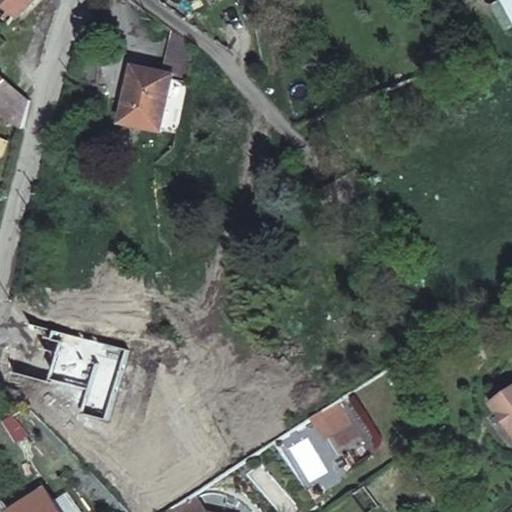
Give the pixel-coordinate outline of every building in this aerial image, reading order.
[(1,0),(19,17),(35,0),(1,0)] [(137,67),(123,123),(160,131),(172,74),(137,67)] [(0,108),(22,126),(30,99),(5,77),(0,75),(0,108)] [(511,392),(495,404),(511,427),(511,392)] [(60,511),(48,492),(16,511),(60,511)] [(166,511),(200,511),(191,496),(166,511)]
